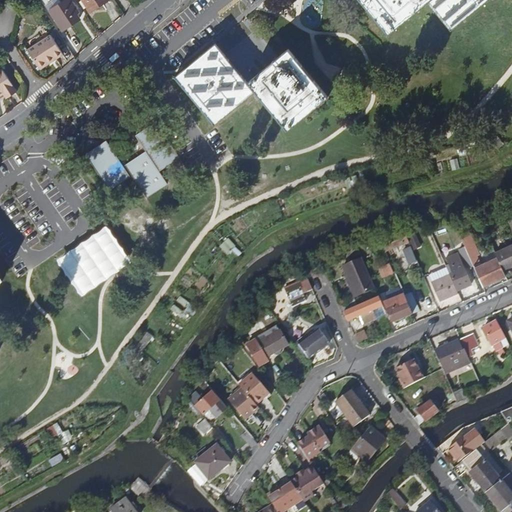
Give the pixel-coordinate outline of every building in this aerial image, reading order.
[(51,12),(63,32),(80,21),(74,12),(76,10),(69,0),(62,0),(62,1),(63,4),(51,12)] [(81,0),(91,14),(109,2),(108,0),(81,0)] [(356,0),(387,37),(426,4),(452,35),(493,0),(356,0)] [(51,35),(26,50),(38,70),(50,62),(49,61),(62,53),(51,35)] [(173,79),(213,127),(254,94),(286,133),(328,98),(288,49),(246,83),(215,45),(173,79)] [(2,69),(0,70),(0,93),(3,92),(7,97),(16,91),(2,69)] [(146,152),(126,165),(147,197),(167,184),(158,171),(179,157),(155,122),(135,135),(146,152)] [(106,142),(98,147),(86,155),(110,190),(121,182),(129,177),(106,142)] [(81,294),(133,261),(109,224),(57,257),(81,294)] [(382,242),(386,251),(408,241),(404,232),(382,242)] [(462,239),(475,268),(483,264),(479,254),(482,253),(473,234),(462,239)] [(362,280),(369,277),(355,245),(342,250),(347,261),(353,259),(362,280)] [(511,245),(495,253),(498,258),(503,269),(511,264),(511,245)] [(417,260),(410,246),(405,249),(411,263),(417,260)] [(450,273),(457,290),(471,283),(458,253),(447,257),(453,272),(450,273)] [(475,268),(482,285),(506,275),(503,269),(498,258),(483,264),(475,268)] [(386,276),(393,273),(390,265),(383,268),(386,276)] [(457,290),(450,273),(431,281),(440,301),(458,293),(457,290)] [(312,289),(307,278),(298,282),(303,293),(312,289)] [(303,293),(298,282),(285,288),(292,307),(306,301),(303,293)] [(382,299),(396,296),(394,291),(381,294),(382,299)] [(404,295),(405,297),(408,304),(412,314),(419,311),(412,292),(404,295)] [(344,312),(348,320),(360,315),(363,324),(376,318),(374,312),(376,311),(375,309),(382,306),(378,296),(357,306),(344,312)] [(340,303),(344,312),(357,306),(354,297),(340,303)] [(408,304),(405,297),(386,305),(388,309),(398,305),(399,308),(408,304)] [(412,314),(408,304),(399,308),(398,305),(388,309),(387,310),(393,323),(396,321),(412,314)] [(395,332),(399,330),(396,321),(393,323),(390,324),(394,332),(395,332)] [(496,321),(483,327),(495,351),(502,348),(499,341),(505,338),(496,321)] [(243,348),(256,365),(258,368),(266,362),(263,359),(273,351),(274,352),(277,353),(279,351),(280,350),(280,347),(280,346),(287,341),(278,328),(273,325),(251,341),(252,342),(243,348)] [(308,358),(330,343),(321,330),(311,336),(308,333),(297,341),(308,358)] [(364,331),(354,335),(358,342),(367,338),(364,331)] [(460,339),(465,350),(466,352),(478,346),(472,333),(460,339)] [(148,334),(130,358),(136,362),(153,338),(148,334)] [(443,369),(445,374),(470,363),(466,352),(465,350),(463,351),(458,340),(436,350),(441,361),(440,362),(443,369)] [(414,359),(396,368),(406,387),(424,378),(414,359)] [(245,390),(258,406),(271,395),(257,378),(255,375),(241,386),(243,388),(244,389),(245,390)] [(449,382),(452,389),(459,386),(456,379),(449,382)] [(259,408),(258,406),(245,390),(244,389),(243,388),(229,399),(231,402),(245,419),(259,408)] [(453,393),(457,402),(466,398),(462,389),(453,393)] [(345,414),(360,402),(351,390),(335,402),(345,414)] [(198,394),(190,401),(203,415),(210,408),(217,416),(227,407),(220,399),(219,400),(212,392),(204,400),(198,394)] [(414,418),(420,425),(438,411),(430,401),(418,411),(420,413),(414,418)] [(370,414),(360,402),(345,414),(354,427),(370,414)] [(511,407),(501,412),(508,423),(511,419),(511,407)] [(210,426),(203,418),(194,426),(201,434),(210,426)] [(499,441),(506,436),(507,438),(511,434),(511,428),(508,423),(500,429),(494,435),(499,441)] [(298,443),(309,460),(320,452),(319,450),(330,443),(319,426),(308,433),(309,436),(298,443)] [(385,439),(370,426),(352,448),(367,460),(385,439)] [(258,443),(247,430),(240,436),(253,449),(258,443)] [(477,431),(464,437),(469,443),(479,435),(477,431)] [(476,449),(484,442),(479,435),(469,443),(464,437),(449,448),(459,461),(474,450),(474,451),(476,449)] [(37,436),(18,446),(25,459),(44,449),(37,436)] [(207,478),(228,460),(215,444),(194,462),(207,478)] [(497,476),(476,449),(474,451),(462,460),(471,472),(470,473),(486,492),(509,473),(506,469),(497,476)] [(303,499),(305,502),(316,495),(313,490),(324,483),(323,482),(319,476),(313,466),(305,471),(306,473),(300,477),(299,475),(291,480),(303,499)] [(511,476),(509,473),(486,492),(502,511),(508,511),(511,510),(511,493),(504,484),(511,477),(511,476)] [(278,511),(283,511),(303,499),(291,480),(267,495),(274,505),(278,511)] [(390,498),(401,510),(406,505),(396,493),(390,498)] [(112,511),(136,511),(126,498),(110,509),(112,511)] [(98,505),(102,510),(108,506),(104,500),(98,505)] [(438,511),(429,501),(417,511),(438,511)]
